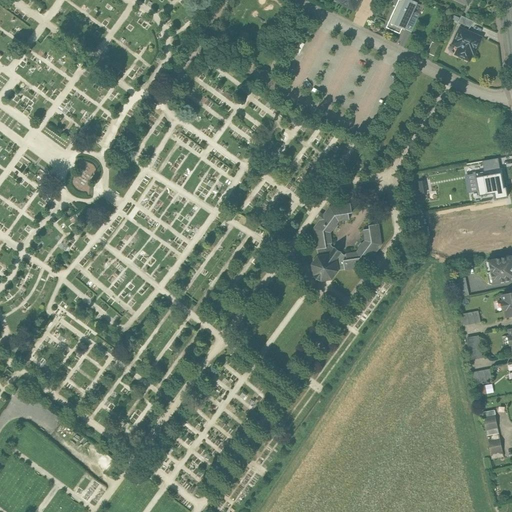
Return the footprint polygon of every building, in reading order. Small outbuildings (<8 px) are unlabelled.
[(336,0),(354,9),(358,0),(336,0)] [(398,0),(386,27),(400,34),(402,29),(405,30),(406,29),(414,12),(418,3),(412,0),(398,0)] [(414,12),(406,29),(412,32),(420,15),(414,12)] [(473,21),(462,16),(459,22),(471,28),(473,21)] [(481,38),(460,28),(453,44),(462,47),(458,55),(469,60),(473,52),(474,53),(481,38)] [(131,68),(136,55),(119,47),(113,61),(131,68)] [(498,158),(483,161),(485,171),(500,169),(498,158)] [(485,171),(476,173),(480,195),(495,193),(496,199),(508,196),(503,168),(500,169),(485,171)] [(358,250),(357,252),(346,254),(346,255),(344,255),(341,253),(342,252),(341,252),(340,252),(335,248),(335,247),(334,248),(331,246),(331,243),(332,243),(330,233),(332,230),(335,230),(338,226),(337,223),(339,221),(349,220),(348,213),(352,213),(350,203),(330,206),(314,228),(317,249),(318,249),(319,255),(318,256),(311,264),(313,275),(314,275),(314,276),(315,276),(320,280),(320,281),(321,281),(322,281),(332,280),(339,271),(338,270),(345,269),(345,270),(366,267),(382,245),(379,224),(369,225),(369,229),(363,230),(365,240),(363,243),(361,243),(358,247),(358,250)] [(511,255),(489,260),(493,284),(511,280),(511,255)] [(466,277),(454,280),(455,286),(467,283),(466,277)] [(467,283),(455,286),(456,291),(468,289),(467,283)] [(468,289),(456,291),(457,297),(469,295),(468,289)] [(511,292),(502,294),(503,300),(500,301),(502,311),(505,310),(507,317),(511,316),(511,292)] [(478,311),(473,312),(475,324),(481,322),(478,311)] [(473,312),(467,313),(469,325),(475,324),(473,312)] [(467,313),(461,314),(463,326),(469,325),(467,313)] [(479,336),(467,338),(471,359),(483,357),(479,336)] [(490,369),(484,370),(486,382),(492,380),(490,369)] [(484,370),(478,371),(480,383),(486,382),(484,370)] [(480,383),(478,371),(472,372),(475,384),(480,383)] [(494,410),(482,412),(484,418),(495,416),(494,410)] [(495,416),(484,418),(486,430),(498,427),(495,416)] [(498,427),(486,430),(487,435),(499,433),(498,427)] [(499,433),(487,435),(488,441),(500,439),(499,433)] [(500,439),(488,441),(491,453),(502,451),(500,439)] [(502,451),(491,453),(492,459),(504,457),(502,451)]
